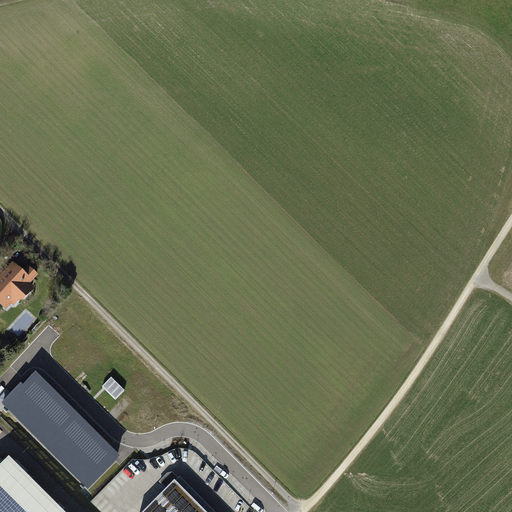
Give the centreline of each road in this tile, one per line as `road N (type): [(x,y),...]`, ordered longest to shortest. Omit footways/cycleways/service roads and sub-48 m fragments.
road 1 (track): [(0,210),(302,511),(403,393),(511,220)]
road 2 (unclassified): [(35,352),(124,439),(151,441),(175,429),(202,434),(281,511)]
